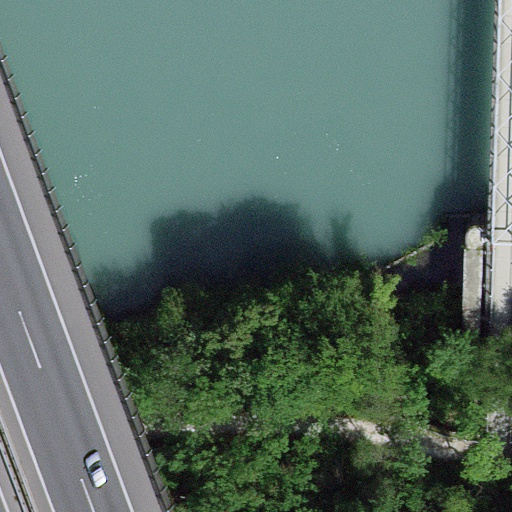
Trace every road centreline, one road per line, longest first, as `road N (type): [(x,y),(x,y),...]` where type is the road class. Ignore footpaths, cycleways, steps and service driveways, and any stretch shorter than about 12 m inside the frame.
road 1 (track): [(498,452),(304,423),(185,422),(0,436)]
road 2 (motorway): [(97,511),(0,250)]
